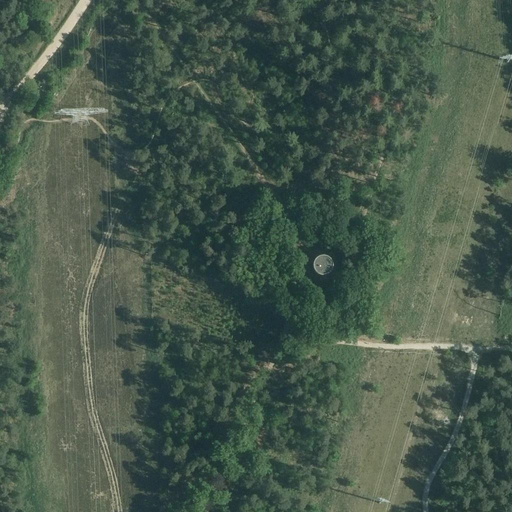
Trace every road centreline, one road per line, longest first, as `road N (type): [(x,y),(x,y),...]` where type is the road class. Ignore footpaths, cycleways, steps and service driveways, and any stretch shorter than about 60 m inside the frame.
road 1 (track): [(283,340),(305,249),(200,80),(137,0)]
road 2 (track): [(199,511),(283,340)]
road 3 (track): [(0,111),(85,0)]
